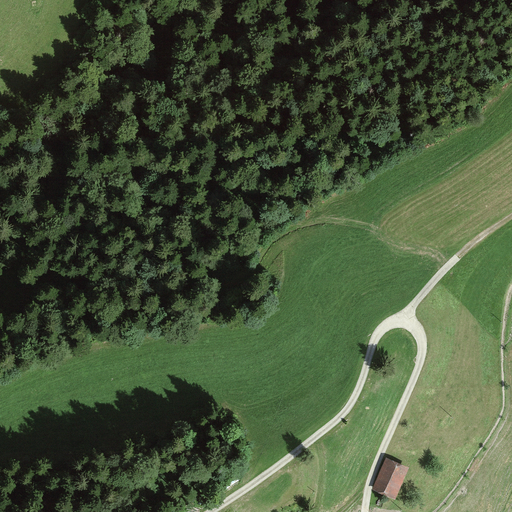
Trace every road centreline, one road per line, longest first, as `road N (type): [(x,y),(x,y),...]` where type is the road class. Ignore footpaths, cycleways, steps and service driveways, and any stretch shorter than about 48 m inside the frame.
road 1 (track): [(0,301),(32,285),(159,270),(231,284),(245,279),(275,237),(327,220),(469,249)]
road 2 (track): [(365,511),(422,350),(418,331),(401,320),(378,332),(359,386),(336,420),(213,511)]
road 3 (track): [(511,218),(455,262),(405,321)]
